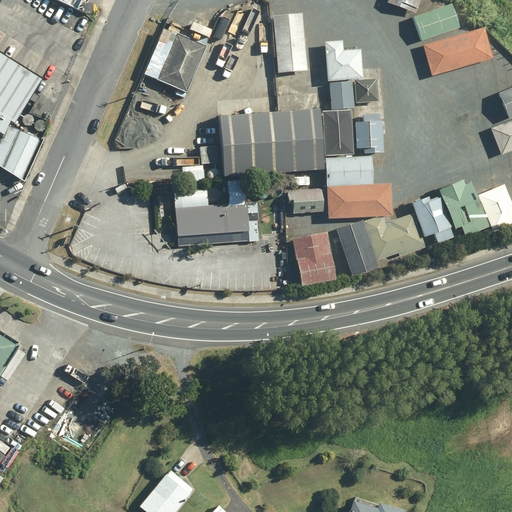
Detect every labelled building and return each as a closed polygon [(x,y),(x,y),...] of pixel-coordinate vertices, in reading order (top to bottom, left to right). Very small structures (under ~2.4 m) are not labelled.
[(329,0),(353,14),(361,0),(329,0)] [(441,0),(391,0),(394,9),(441,1),(441,0)] [(458,0),(451,0),(419,8),(429,47),(447,42),(445,36),(467,30),(458,0)] [(306,3),(273,6),(278,57),(305,54),(304,44),(310,43),(306,3)] [(208,44),(179,31),(158,78),(188,91),(208,44)] [(491,32),(444,44),(449,56),(451,71),(470,67),(469,65),(496,58),(495,44),(491,32)] [(0,164),(13,173),(37,136),(3,118),(4,117),(8,119),(36,74),(0,50),(0,164)] [(357,65),(355,83),(395,80),(398,63),(394,50),(377,51),(377,50),(370,50),(370,51),(353,52),(357,65)] [(511,72),(482,81),(489,108),(511,101),(511,72)] [(404,82),(359,86),(362,116),(407,111),(404,82)] [(335,112),(323,113),(326,157),(354,155),(352,129),(361,128),(360,110),(357,111),(356,87),(333,89),(335,112)] [(501,112),(472,102),(466,122),(494,131),(501,112)] [(511,102),(500,106),(507,130),(511,128),(511,102)] [(320,107),(221,115),(225,175),(324,167),(320,107)] [(427,142),(425,112),(391,114),(387,116),(361,117),(362,145),(427,142)] [(511,140),(485,132),(473,167),(486,171),(484,179),(511,187),(511,140)] [(219,162),(218,144),(201,145),(202,163),(219,162)] [(389,145),(359,147),(360,163),(390,162),(389,145)] [(471,171),(452,179),(471,224),(481,219),(487,232),(507,223),(501,209),(510,205),(504,191),(498,194),(493,182),(478,188),(471,171)] [(396,173),(348,202),(365,231),(379,223),(383,229),(396,222),(395,219),(412,210),(402,193),(398,195),(396,191),(404,186),(396,173)] [(344,185),(290,187),(291,214),(345,212),(344,185)] [(252,240),(249,202),(178,207),(181,245),(252,240)] [(333,214),(297,215),(297,216),(291,217),(291,240),(297,240),(297,242),(337,241),(336,225),(333,225),(333,214)] [(414,221),(383,231),(390,252),(388,253),(391,262),(424,250),(414,221)] [(290,259),(294,285),(331,279),(349,264),(332,244),(320,254),(290,259)] [(0,378),(23,343),(0,328),(0,378)] [(162,420),(149,408),(141,415),(154,428),(162,420)] [(168,474),(142,505),(150,511),(177,511),(192,494),(191,493),(195,488),(173,470),(169,474),(168,474)] [(406,511),(407,509),(383,501),(382,505),(357,497),(352,511),(406,511)]
